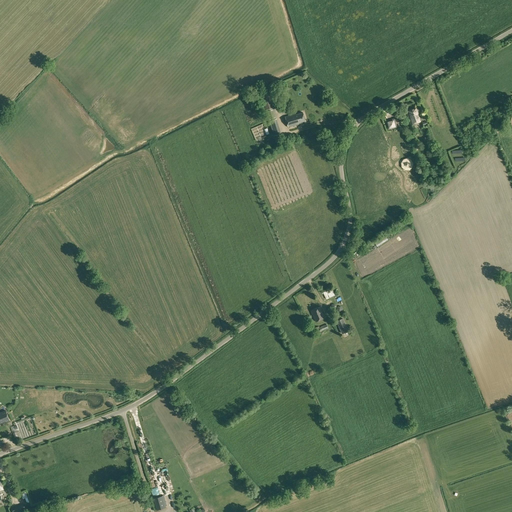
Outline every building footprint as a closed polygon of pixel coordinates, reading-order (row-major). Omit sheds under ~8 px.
[(261,96),(265,111),(275,108),(271,93),(261,96)] [(407,111),(411,124),(422,121),(418,108),(407,111)] [(285,116),(288,127),(299,124),(299,123),(306,121),(303,112),(296,114),(296,113),(285,116)] [(386,121),(388,130),(397,127),(395,118),(392,119),(392,120),(389,121),(389,120),(386,121)] [(270,122),(274,135),(280,133),(276,120),(270,122)] [(311,311),(316,322),(325,318),(320,307),(311,311)] [(336,321),(342,334),(349,331),(343,318),(336,321)] [(321,332),(319,328),(318,327),(313,329),(315,335),(321,332)] [(0,423),(9,421),(6,410),(0,412),(0,423)] [(153,493),(158,510),(167,507),(163,496),(162,491),(153,493)]
